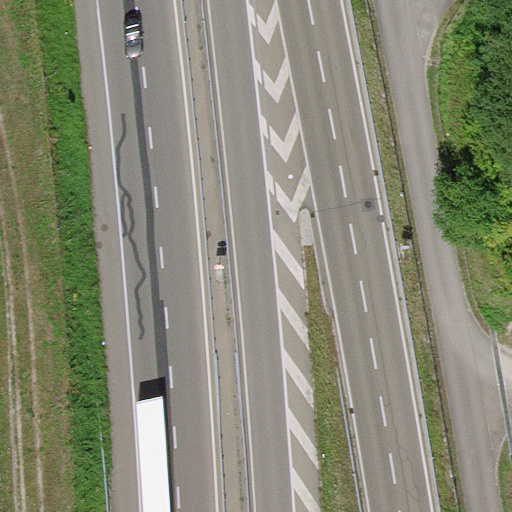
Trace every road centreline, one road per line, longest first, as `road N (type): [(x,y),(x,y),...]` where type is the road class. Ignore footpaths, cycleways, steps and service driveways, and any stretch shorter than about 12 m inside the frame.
road 1 (track): [(482,511),(403,27),(425,0)]
road 2 (motorway): [(399,511),(351,228),(301,0)]
road 3 (motorway): [(277,511),(229,0)]
road 4 (motorway): [(134,0),(178,511)]
